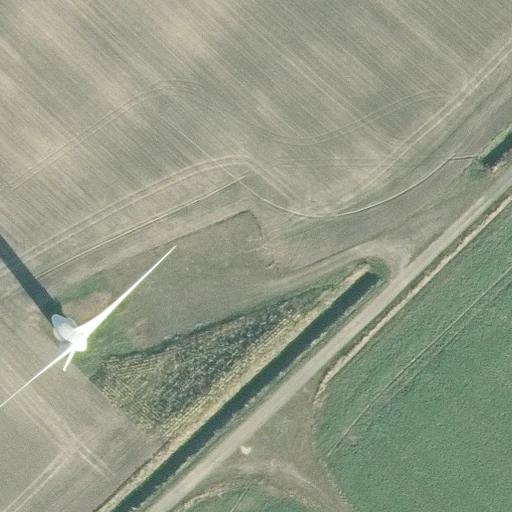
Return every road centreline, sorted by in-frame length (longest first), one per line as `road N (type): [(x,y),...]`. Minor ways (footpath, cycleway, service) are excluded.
road 1 (track): [(159,511),(511,171)]
road 2 (track): [(457,223),(130,343)]
road 3 (track): [(251,422),(340,511)]
